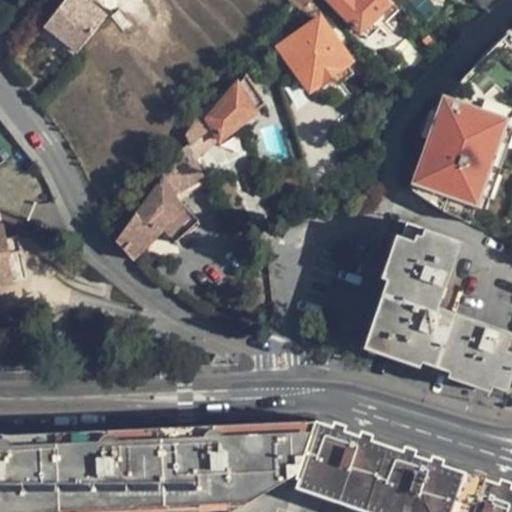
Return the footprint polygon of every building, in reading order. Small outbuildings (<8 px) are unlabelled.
[(65,0),(46,25),(78,53),(106,17),(84,0),(65,0)] [(292,0),(301,10),(310,0),(292,0)] [(390,3),(388,0),(328,0),(359,33),(390,3)] [(473,0),(486,13),(498,0),(473,0)] [(279,47),(310,91),(315,88),(350,63),(319,19),(279,47)] [(511,36),(427,127),(408,201),(477,227),(511,152),(511,36)] [(193,121),(185,133),(189,143),(197,160),(264,105),(245,75),(225,98),(220,94),(212,104),(208,103),(194,117),(193,121)] [(136,213),(115,240),(116,242),(133,259),(161,231),(175,243),(199,221),(186,208),(182,212),(173,195),(206,179),(197,160),(189,143),(172,158),(161,177),(135,210),(136,213)] [(506,393),(511,376),(511,353),(506,351),(511,334),(439,307),(461,241),(407,223),(364,344),(506,393)] [(0,284),(11,282),(7,261),(10,258),(2,227),(0,224),(0,284)] [(321,323),(316,336),(339,344),(343,331),(321,323)] [(260,496),(299,473),(316,422),(227,426),(224,427),(7,436),(0,435),(0,505),(16,507),(260,496)] [(511,511),(511,490),(318,422),(316,422),(299,473),(297,479),(391,511),(511,511)]
